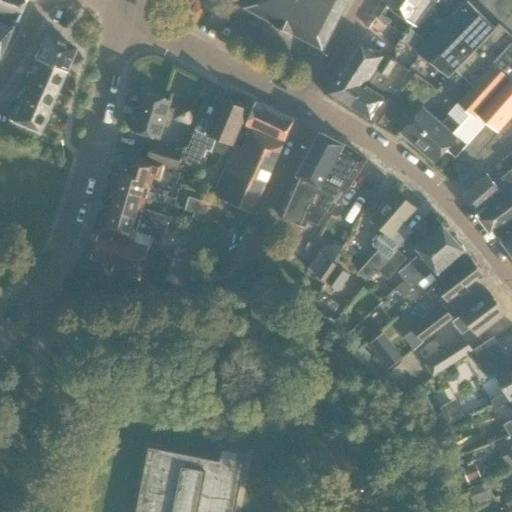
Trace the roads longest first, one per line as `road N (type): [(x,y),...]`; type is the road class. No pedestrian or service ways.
road 1 (residential): [(31,306),(225,299),(246,269),(311,110)]
road 2 (residential): [(31,306),(55,271),(75,207),(122,10)]
road 3 (unclassified): [(511,277),(418,172),(311,110)]
road 4 (unclassified): [(311,110),(122,10)]
road 5 (residential): [(311,110),(371,0)]
